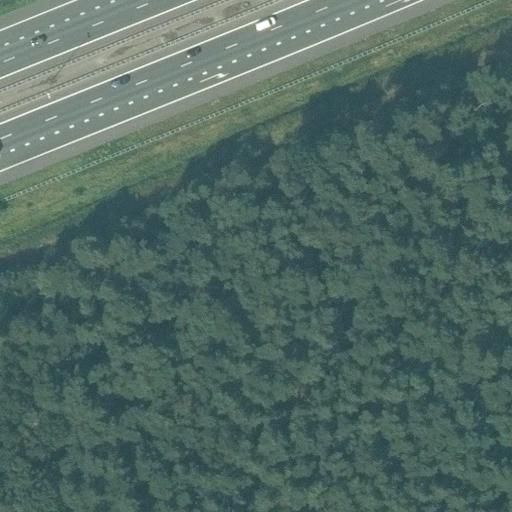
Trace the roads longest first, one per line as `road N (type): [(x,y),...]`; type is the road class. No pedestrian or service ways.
road 1 (motorway): [(0,141),(343,0)]
road 2 (motorway): [(146,0),(0,60)]
